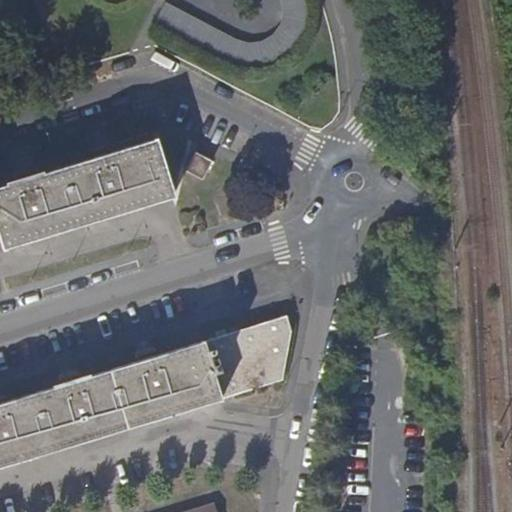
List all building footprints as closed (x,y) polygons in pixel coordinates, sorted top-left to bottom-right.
[(303,0),(276,0),(279,14),(277,28),(271,37),(261,43),(257,44),(246,45),(234,42),(164,4),(151,28),(222,66),(244,75),(267,73),(287,60),(301,40),(306,15),(303,0)] [(171,198),(152,139),(0,185),(0,246),(1,250),(171,198)] [(198,150),(188,168),(204,177),(215,159),(198,150)] [(287,332),(281,318),(155,357),(137,362),(79,380),(62,385),(4,403),(0,404),(0,466),(278,379),(287,332)] [(155,357),(153,348),(135,354),(137,362),(155,357)] [(79,380),(76,372),(60,377),(62,385),(79,380)]
